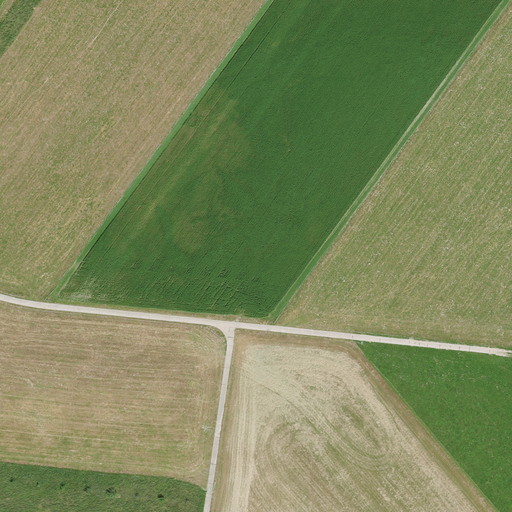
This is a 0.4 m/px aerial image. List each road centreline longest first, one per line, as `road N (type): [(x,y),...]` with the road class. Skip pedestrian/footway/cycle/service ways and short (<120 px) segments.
road 1 (track): [(0,296),(496,352)]
road 2 (track): [(232,325),(206,511)]
